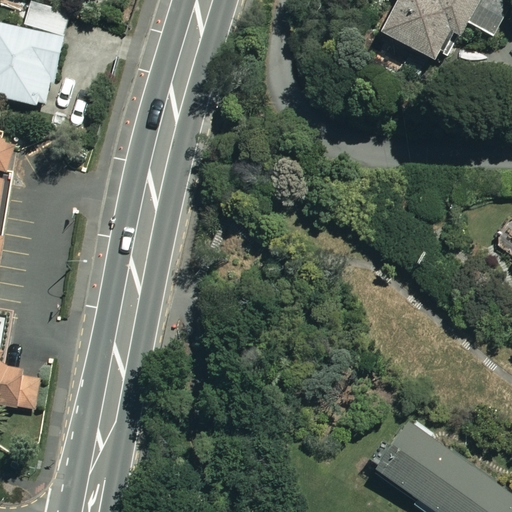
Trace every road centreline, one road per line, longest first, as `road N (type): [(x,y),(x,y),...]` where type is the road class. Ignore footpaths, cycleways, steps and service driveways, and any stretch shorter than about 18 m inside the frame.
road 1 (trunk): [(95,511),(133,281),(207,0)]
road 2 (residential): [(286,0),(287,76),(299,106),(369,147),(511,161)]
